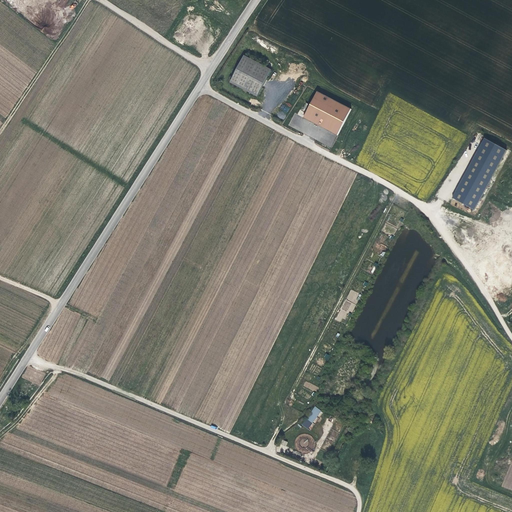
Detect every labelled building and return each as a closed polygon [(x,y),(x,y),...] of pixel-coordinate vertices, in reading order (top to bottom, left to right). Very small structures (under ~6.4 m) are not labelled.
[(272,70),(245,55),(231,82),(258,96),(272,70)] [(318,91),(304,118),(338,135),(351,109),(318,91)] [(283,104),(280,108),(281,109),(277,116),(283,120),(290,109),(283,104)] [(507,150),(484,139),(452,198),(474,210),(507,150)] [(341,309),(351,314),(360,294),(350,289),(341,309)] [(342,318),(344,319),(347,313),(340,309),(335,320),(340,322),(342,318)] [(313,406),(302,425),(310,430),(321,410),(313,406)]
